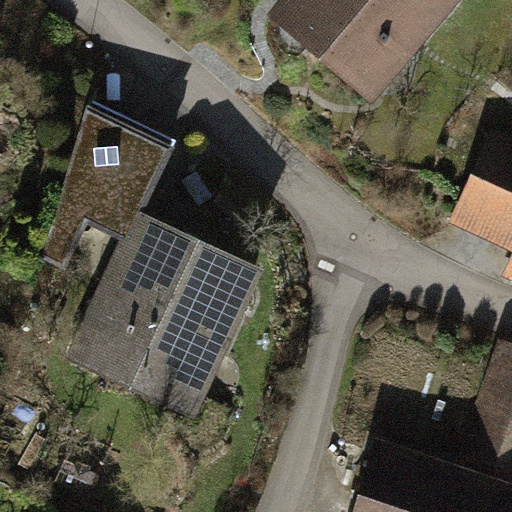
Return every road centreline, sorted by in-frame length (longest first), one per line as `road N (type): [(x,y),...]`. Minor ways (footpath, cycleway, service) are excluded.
road 1 (residential): [(83,0),(358,228)]
road 2 (residential): [(270,511),(358,228)]
road 3 (residential): [(358,228),(414,275),(511,305)]
